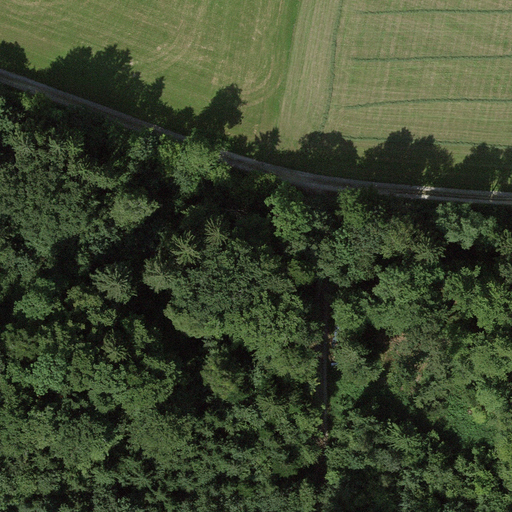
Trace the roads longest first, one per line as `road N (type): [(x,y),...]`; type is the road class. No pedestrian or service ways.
road 1 (track): [(0,76),(306,171),(419,191),(511,195)]
road 2 (track): [(319,511),(306,171)]
